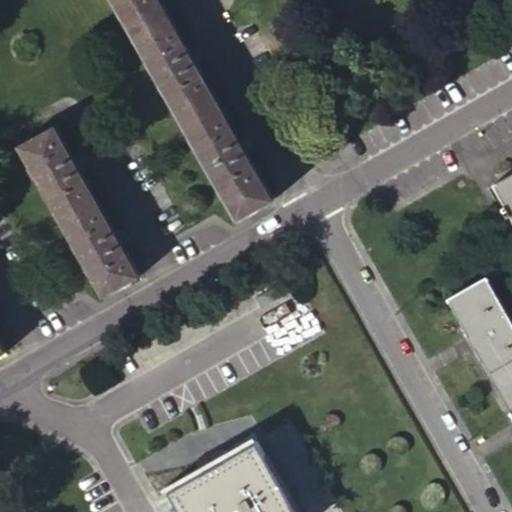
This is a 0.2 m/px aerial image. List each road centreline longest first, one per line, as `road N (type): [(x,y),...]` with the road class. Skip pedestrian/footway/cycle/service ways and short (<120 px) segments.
road 1 (residential): [(315,206),(0,383)]
road 2 (residential): [(478,511),(315,206)]
road 3 (residential): [(315,206),(199,0)]
road 4 (residential): [(511,88),(315,206)]
road 5 (residential): [(0,388),(89,422),(139,511)]
